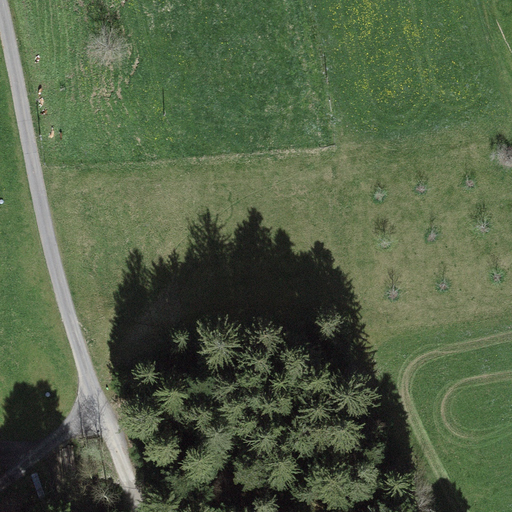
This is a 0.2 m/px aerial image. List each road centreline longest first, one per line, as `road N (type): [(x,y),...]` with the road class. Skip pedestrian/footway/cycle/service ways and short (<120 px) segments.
road 1 (track): [(0,484),(73,429),(94,396)]
road 2 (track): [(144,511),(94,396)]
